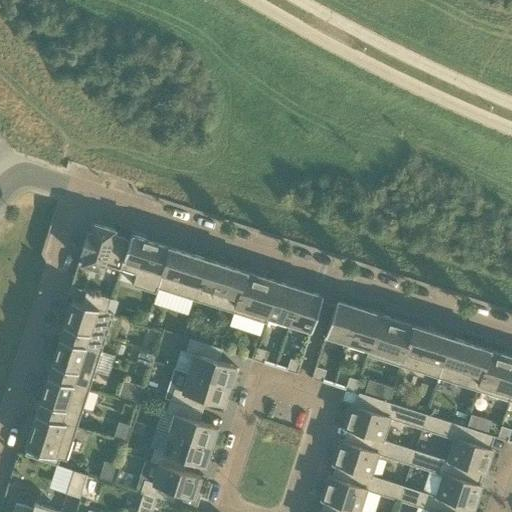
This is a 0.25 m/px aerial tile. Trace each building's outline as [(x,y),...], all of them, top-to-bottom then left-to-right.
[(82,254),(85,255),(82,264),(103,271),(104,265),(121,270),(132,235),(131,234),(129,241),(114,236),(116,230),(95,223),(92,233),(89,232),(82,254)] [(156,294),(169,250),(170,247),(169,247),(132,235),(133,235),(132,235),(121,270),(121,271),(121,270),(137,275),(133,286),(156,294)] [(158,289),(195,301),(208,260),(208,259),(206,258),(206,259),(171,248),(171,247),(170,247),(169,250),(156,294),(158,289)] [(209,260),(208,260),(195,301),(233,313),(247,271),(245,271),(245,272),(211,261),(211,260),(209,259),(209,260)] [(247,271),(233,313),(266,323),(279,282),(278,281),(278,282),(247,272),(247,271)] [(279,282),(266,323),(267,321),(288,327),(301,289),(280,283),(280,282),(279,282)] [(301,289),(288,327),(311,334),(323,296),(322,296),(301,289)] [(87,291),(83,304),(107,311),(111,299),(87,291)] [(72,300),(60,339),(102,352),(114,314),(107,311),(83,304),(72,300)] [(325,339),(347,346),(359,308),(338,301),(337,300),(325,339)] [(380,315),(359,308),(347,346),(368,353),(367,356),(381,314),(380,314),(380,315)] [(381,314),(367,356),(400,366),(414,325),(382,315),(381,314)] [(439,379),(452,338),(451,338),(452,337),(450,336),(449,337),(415,326),(415,325),(414,325),(400,366),(439,379)] [(453,338),(452,338),(439,379),(477,391),(490,349),(489,349),(489,350),(455,339),(455,338),(453,337),(453,338)] [(90,390),(102,352),(60,339),(48,376),(90,390)] [(223,349),(216,347),(190,339),(186,352),(194,354),(189,373),(230,386),(237,367),(212,359),(216,348),(222,350),(223,349)] [(255,359),(265,362),(268,352),(258,348),(255,359)] [(140,349),(136,363),(151,367),(155,354),(140,349)] [(509,401),(511,392),(511,356),(491,350),(490,349),(477,391),(509,401)] [(287,370),(297,373),(301,362),(291,359),(287,370)] [(323,381),(326,370),(317,367),(313,378),(323,381)] [(174,388),(171,400),(203,410),(197,408),(200,397),(224,405),(230,386),(189,373),(183,391),(174,388)] [(90,390),(48,376),(36,414),(77,427),(90,390)] [(356,391),(359,381),(350,378),(346,388),(356,391)] [(138,403),(143,387),(123,381),(118,397),(138,403)] [(366,393),(391,396),(393,384),(367,381),(366,393)] [(422,430),(427,414),(359,393),(355,405),(352,404),(345,429),(347,430),(383,441),(383,440),(390,419),(422,430)] [(169,433),(211,446),(217,427),(193,419),(196,409),(203,411),(203,410),(171,400),(167,412),(175,415),(169,433)] [(28,449),(26,455),(58,466),(60,459),(67,461),(77,427),(36,414),(36,415),(26,447),(25,446),(25,448),(28,449)] [(490,449),(494,436),(427,414),(422,430),(455,440),(448,461),(448,462),(483,473),(486,474),(493,450),(490,449)] [(126,443),(131,427),(119,423),(113,438),(126,443)] [(507,441),(507,440),(511,429),(501,426),(497,438),(507,441)] [(416,450),(383,440),(383,441),(347,430),(344,441),(341,440),(333,465),(336,466),(336,465),(371,477),(372,476),(378,455),(411,465),(416,450)] [(151,461),(159,464),(177,469),(181,458),(205,465),(211,446),(169,433),(163,451),(155,449),(151,461)] [(448,462),(448,461),(416,450),(411,465),(443,476),(437,497),(436,498),(472,509),(474,510),(482,485),(479,485),(483,473),(448,462)] [(112,482),(117,466),(104,462),(99,478),(112,482)] [(201,477),(177,469),(159,464),(153,483),(145,480),(141,492),(144,493),(157,497),(173,503),(174,501),(167,499),(171,489),(195,497),(201,477)] [(404,486),(372,476),(371,477),(336,465),(336,466),(332,477),(330,476),(322,501),(324,502),(324,501),(357,511),(360,511),(367,491),(399,501),(404,486)] [(80,498),(88,475),(74,471),(67,494),(80,498)] [(436,498),(437,497),(404,486),(399,501),(432,511),(431,511),(470,511),(472,509),(436,498)] [(152,511),(157,497),(144,493),(137,511),(152,511)] [(361,511),(360,511),(357,511),(324,501),(324,502),(321,511),(318,511),(361,511)]
